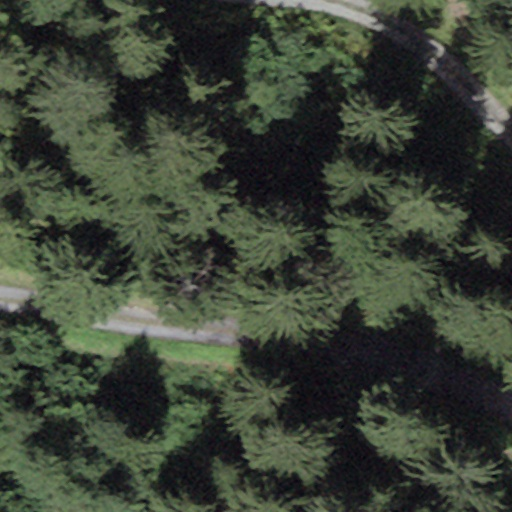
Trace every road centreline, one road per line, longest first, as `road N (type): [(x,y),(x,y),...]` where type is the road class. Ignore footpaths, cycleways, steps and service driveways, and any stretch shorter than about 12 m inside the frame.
road 1 (track): [(0,303),(452,368),(511,409)]
road 2 (track): [(250,0),(371,20),(430,54),(511,146)]
